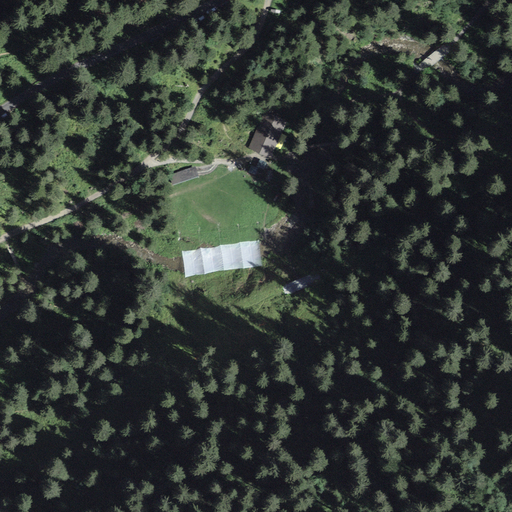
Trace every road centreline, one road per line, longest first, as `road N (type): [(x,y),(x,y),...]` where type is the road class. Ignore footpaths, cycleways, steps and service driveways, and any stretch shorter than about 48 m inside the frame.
road 1 (unclassified): [(220,0),(0,110)]
road 2 (track): [(399,90),(409,112),(438,133),(511,120)]
